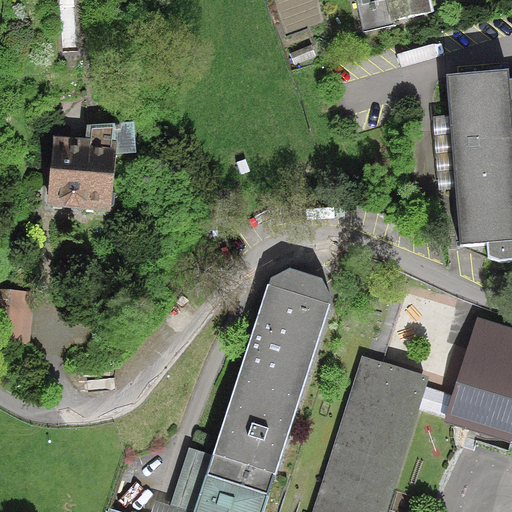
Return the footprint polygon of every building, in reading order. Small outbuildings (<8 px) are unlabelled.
[(426,9),(424,0),(357,0),(363,29),(394,22),(393,16),(426,9)] [(509,69),(447,74),(460,244),(487,243),(489,257),(501,261),(511,258),(511,77),(510,78),(509,69)] [(54,146),(49,206),(105,212),(111,151),(54,146)] [(264,511),(331,309),(315,282),(282,274),(267,287),(193,511),(264,511)] [(511,339),(472,327),(441,425),(511,447),(511,339)] [(367,362),(319,511),(380,511),(423,380),(367,362)]
